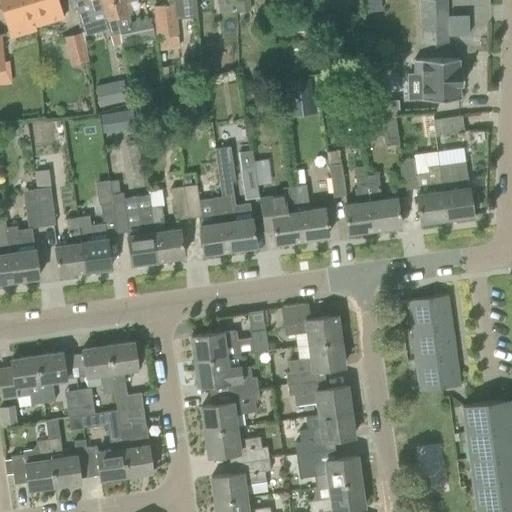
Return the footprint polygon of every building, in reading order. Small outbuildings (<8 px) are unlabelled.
[(36,30),(35,27),(34,15),(29,0),(0,0),(0,1),(11,38),(36,30)] [(29,0),(34,15),(35,27),(53,21),(64,17),(58,0),(29,0)] [(103,9),(106,20),(110,35),(120,32),(118,17),(113,0),(88,0),(92,12),(103,9)] [(130,13),(127,2),(133,0),(113,0),(118,17),(130,13)] [(231,0),(216,0),(217,3),(218,3),(219,12),(232,11),(231,0)] [(235,0),(236,12),(250,11),(249,0),(235,0)] [(380,0),(368,0),(368,10),(381,10),(380,0)] [(447,0),(420,0),(422,42),(448,41),(447,0)] [(174,3),(153,6),(156,37),(178,35),(174,3)] [(151,18),(128,22),(132,41),(155,37),(151,18)] [(82,32),(65,37),(71,65),(89,61),(82,32)] [(415,73),(422,73),(423,99),(460,98),(460,84),(463,84),(462,70),(459,70),(459,58),(414,59),(415,73)] [(311,96),(309,79),(286,81),(289,99),(311,96)] [(124,81),(112,83),(117,102),(128,99),(124,81)] [(372,116),(399,115),(398,99),(386,100),(386,83),(370,84),(372,116)] [(170,95),(171,113),(194,112),(193,93),(170,95)] [(138,111),(152,108),(149,97),(135,100),(138,111)] [(433,119),(435,135),(464,130),(462,114),(433,119)] [(385,145),(398,143),(395,115),(381,117),(385,145)] [(446,218),(439,165),(428,167),(429,173),(415,175),(413,157),(401,159),(405,189),(416,187),(418,194),(416,194),(420,222),(446,218)] [(473,214),(465,161),(439,165),(446,218),(473,214)] [(341,163),(330,164),(329,164),(333,196),(346,194),(341,163)] [(245,198),(259,196),(254,165),(241,167),(245,198)] [(366,176),(374,228),(401,225),(397,197),(381,199),(378,174),(366,176)] [(374,228),(366,176),(355,177),(359,203),(344,205),(348,232),(374,228)] [(118,180),(109,181),(111,193),(112,193),(120,192),(118,180)] [(184,185),(188,217),(201,215),(197,183),(184,185)] [(305,184),(295,185),(302,239),(328,235),(324,207),(309,210),(305,184)] [(171,187),(176,219),(188,217),(184,185),(171,187)] [(259,196),(261,210),(264,230),(274,228),(276,242),(302,239),(295,185),(283,187),(284,192),(259,196)] [(42,225),(55,223),(50,186),(36,188),(38,195),(42,225)] [(239,210),(236,207),(234,194),(222,196),(230,249),(256,245),(252,218),(240,219),(239,210)] [(28,227),(42,225),(38,195),(24,198),(28,227)] [(214,223),(201,225),(200,225),(204,253),(230,249),(222,196),(211,197),(214,223)] [(124,199),(112,201),(116,232),(129,230),(124,199)] [(104,233),(116,232),(112,201),(100,202),(104,233)] [(161,204),(150,206),(157,259),(184,255),(180,228),(165,230),(161,204)] [(157,259),(150,206),(139,207),(143,233),(128,235),(131,263),(157,259)] [(78,216),(85,270),(112,266),(107,238),(93,240),(90,215),(78,216)] [(55,245),(59,273),(85,270),(78,216),(66,218),(70,243),(55,245)] [(0,281),(12,280),(5,227),(4,219),(0,219),(0,281)] [(12,280),(39,276),(33,231),(18,233),(17,225),(5,227),(12,280)] [(407,300),(411,330),(451,324),(447,294),(418,298),(407,300)] [(297,346),(309,344),(340,340),(336,315),(310,318),(308,304),(281,308),(286,335),(295,334),(297,346)] [(455,354),(451,324),(411,330),(415,360),(455,354)] [(268,350),(268,345),(265,325),(250,327),(251,336),(237,338),(235,330),(222,332),(222,331),(192,335),(195,361),(226,356),(241,354),(268,350)] [(340,340),(309,344),(311,357),(289,360),(290,371),(286,372),(288,384),(315,380),(314,370),(344,365),(340,340)] [(114,392),(117,409),(117,410),(143,406),(141,392),(127,394),(126,390),(123,370),(138,368),(134,341),(108,345),(114,392)] [(114,392),(108,345),(82,349),(86,376),(101,374),(104,393),(114,392)] [(66,379),(62,351),(37,355),(43,402),(56,400),(53,380),(66,379)] [(250,366),(242,367),(241,354),(226,356),(195,361),(199,386),(229,381),(230,391),(257,388),(256,377),(251,377),(250,366)] [(460,384),(455,354),(415,360),(420,390),(460,384)] [(17,397),(31,395),(32,403),(43,402),(37,355),(11,359),(12,367),(0,369),(0,382),(2,395),(17,393),(17,397)] [(317,403),(319,415),(350,411),(346,385),(316,389),(315,380),(288,384),(289,395),(294,395),(296,406),(317,403)] [(91,387),(78,389),(80,405),(81,414),(94,413),(94,412),(91,387)] [(205,431),(235,426),(234,414),(256,411),(254,400),(259,399),(257,388),(230,391),(231,401),(201,406),(205,431)] [(511,511),(511,460),(503,399),(486,401),(462,404),(464,417),(467,417),(469,430),(466,431),(468,444),(471,443),(473,457),(469,457),(471,470),(475,470),(476,484),(473,484),(475,497),(478,496),(480,510),(477,510),(476,511),(511,511)] [(0,410),(1,423),(18,421),(16,403),(0,404),(0,410)] [(80,405),(67,407),(68,416),(81,414),(80,405)] [(143,406),(117,410),(126,475),(152,471),(143,406)] [(83,428),(107,425),(108,429),(111,450),(96,452),(100,479),(126,475),(117,410),(117,409),(105,411),(94,412),(94,413),(81,414),(83,428)] [(295,442),(297,455),(324,450),(322,441),(354,436),(350,411),(319,415),(306,417),(308,430),(299,431),(301,441),(295,442)] [(46,419),(48,437),(54,485),(81,481),(76,454),(62,456),(60,436),(57,418),(46,419)] [(209,456),(239,452),(240,462),(269,458),(267,445),(261,446),(259,436),(237,439),(235,426),(205,431),(209,456)] [(37,440),(38,447),(24,450),(24,454),(10,456),(15,483),(28,481),(29,489),(54,485),(48,437),(38,439),(37,440)] [(74,440),(76,449),(86,448),(84,438),(74,440)] [(424,492),(451,489),(446,442),(419,446),(424,492)] [(325,460),(324,450),(297,455),(298,464),(303,463),(305,476),(327,473),(329,485),(360,480),(357,455),(325,460)] [(269,458),(240,462),(242,472),(211,476),(215,501),(245,497),(243,485),(266,482),(264,470),(271,469),(269,458)] [(304,511),(331,511),(332,511),(364,506),(360,480),(329,485),(331,498),(308,501),(310,511),(305,511),(304,511)] [(269,511),(269,506),(247,509),(245,497),(215,501),(216,511),(269,511)]
